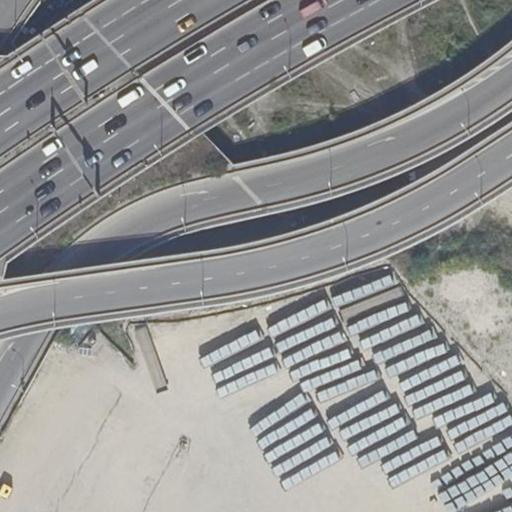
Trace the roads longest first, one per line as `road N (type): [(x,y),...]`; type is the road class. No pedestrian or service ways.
road 1 (trunk): [(0,373),(53,286),(136,224),(210,196),(381,154),(511,77)]
road 2 (trunk): [(0,308),(211,276),(344,245),(418,212),(511,152)]
road 3 (trunk): [(0,212),(175,97),(351,0)]
road 4 (trunk): [(183,0),(0,117)]
